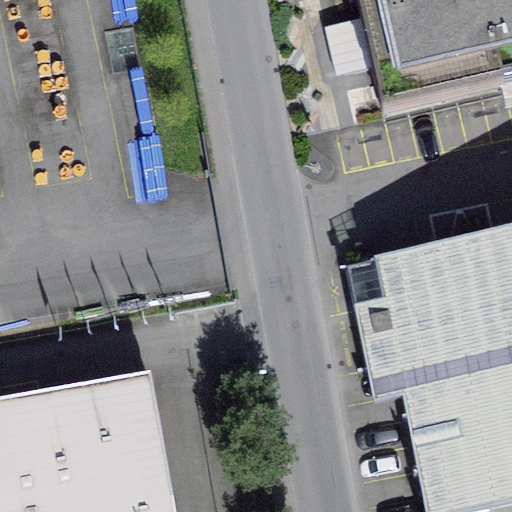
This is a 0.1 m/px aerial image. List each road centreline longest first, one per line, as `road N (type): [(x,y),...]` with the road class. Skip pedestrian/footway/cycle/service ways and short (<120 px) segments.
road 1 (residential): [(324,511),(242,0)]
road 2 (unknown): [(296,343),(0,392)]
